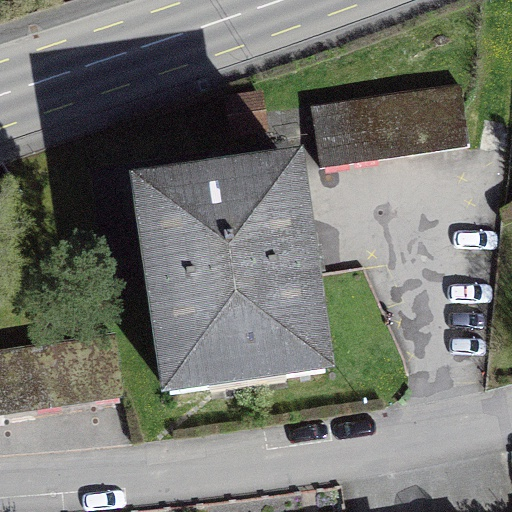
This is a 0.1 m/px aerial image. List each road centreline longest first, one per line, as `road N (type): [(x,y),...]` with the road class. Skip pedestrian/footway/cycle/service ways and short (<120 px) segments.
road 1 (residential): [(511,426),(425,450),(0,486)]
road 2 (primary): [(0,102),(286,0)]
